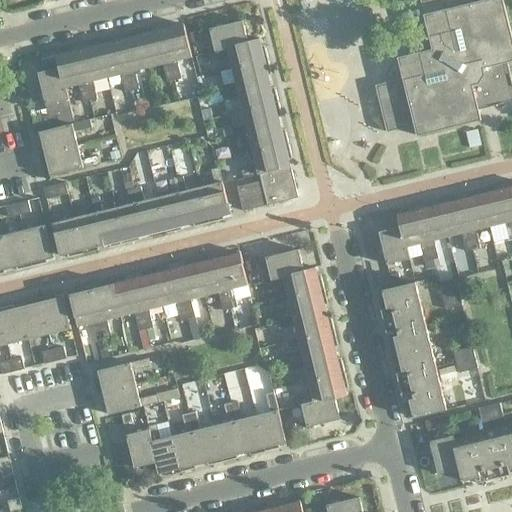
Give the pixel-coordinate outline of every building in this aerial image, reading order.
[(511,60),(511,40),(502,0),(487,0),(424,16),(429,36),(432,49),(397,58),(403,79),(375,86),(387,132),(415,125),(417,136),(480,120),(478,110),(511,101),(511,84),(506,62),(511,60)] [(210,28),(215,49),(247,41),(242,20),(210,28)] [(171,28),(170,22),(160,24),(174,80),(181,78),(177,61),(192,57),(184,25),(171,28)] [(174,80),(160,24),(151,26),(152,32),(141,35),(149,68),(163,64),(167,82),(174,80)] [(190,33),(192,42),(201,40),(199,31),(190,33)] [(129,38),(128,32),(118,34),(132,90),(139,89),(135,71),(149,68),(141,35),(129,38)] [(132,90),(118,34),(109,37),(110,43),(99,46),(107,78),(121,75),(125,92),(132,90)] [(258,38),(247,41),(215,49),(217,59),(229,56),(232,69),(268,60),(264,45),(260,46),(258,38)] [(87,48),(86,42),(76,45),(90,101),(97,99),(92,82),(107,78),(99,46),(87,48)] [(90,101),(76,45),(67,47),(68,53),(56,56),(58,68),(64,89),(66,88),(79,85),(83,102),(90,101)] [(272,75),(268,60),(232,69),(235,83),(222,86),(223,93),(269,82),(268,76),(272,75)] [(64,89),(58,68),(38,73),(46,106),(69,100),(66,88),(64,89)] [(271,87),(269,82),(223,93),(225,100),(239,96),(242,110),(278,102),(274,86),(271,87)] [(282,117),(278,102),(242,110),(246,125),(232,128),(234,135),(280,124),(278,118),(282,117)] [(48,117),(50,125),(59,123),(57,114),(48,117)] [(38,140),(41,155),(78,146),(74,132),(92,127),(90,120),(40,132),(41,139),(38,140)] [(281,129),(280,124),(234,135),(236,142),(249,138),(253,152),(289,144),(285,129),(281,129)] [(292,159),(289,144),(253,152),(256,167),(243,170),(244,178),(260,174),(290,166),(289,160),(292,159)] [(81,160),(78,146),(41,155),(45,170),(49,169),(50,176),(100,164),(99,156),(81,160)] [(119,150),(110,153),(112,160),(121,157),(119,150)] [(296,190),(290,166),(260,174),(262,181),(264,192),(268,205),(290,200),(289,196),(292,191),(296,190)] [(215,183),(200,187),(210,223),(225,219),(224,216),(231,214),(219,168),(211,170),(215,183)] [(227,172),(221,173),(224,183),(233,180),(231,174),(227,172)] [(121,176),(125,191),(127,190),(133,189),(130,174),(121,176)] [(183,177),(176,178),(188,225),(193,223),(194,227),(210,223),(200,187),(186,190),(183,177)] [(188,225),(176,178),(169,180),(173,194),(158,197),(167,234),(183,230),(182,226),(188,225)] [(264,192),(262,181),(237,187),(240,198),(264,192)] [(511,184),(511,181),(502,183),(511,226),(511,184)] [(65,183),(54,185),(57,197),(68,194),(65,183)] [(511,240),(511,226),(502,183),(492,185),(494,191),(482,194),(490,227),(504,223),(508,241),(511,240)] [(47,199),(57,197),(54,185),(44,188),(47,199)] [(141,187),(134,189),(145,235),(151,234),(152,237),(167,234),(158,197),(144,201),(141,187)] [(145,235),(134,189),(133,189),(127,190),(130,204),(116,207),(125,244),(140,240),(139,237),(145,235)] [(471,197),(469,191),(460,193),(473,250),(480,248),(476,230),(490,227),(482,194),(471,197)] [(268,205),(264,192),(240,198),(243,211),(268,205)] [(473,250),(460,193),(450,196),(452,202),(440,205),(448,237),(462,234),(466,251),(473,250)] [(92,199),(95,213),(104,245),(110,244),(110,247),(125,244),(116,207),(102,211),(99,197),(92,199)] [(31,212),(28,201),(17,204),(20,215),(31,212)] [(428,207),(427,201),(418,204),(431,260),(438,258),(434,241),(448,237),(440,205),(428,207)] [(20,215),(17,204),(7,206),(9,217),(20,215)] [(431,260),(418,204),(408,206),(410,212),(397,215),(400,227),(405,248),(407,247),(420,244),(424,262),(431,260)] [(104,245),(95,213),(74,218),(83,254),(98,251),(97,247),(104,245)] [(83,254),(74,218),(53,223),(61,256),(68,254),(69,258),(83,254)] [(54,258),(46,225),(24,230),(33,267),(48,263),(47,259),(54,258)] [(405,248),(400,227),(379,232),(387,264),(410,259),(407,247),(405,248)] [(33,267),(24,230),(3,236),(11,268),(17,267),(18,270),(33,267)] [(11,268),(3,236),(0,236),(0,274),(6,273),(5,270),(11,268)] [(266,257),(271,278),(282,275),(303,270),(298,249),(266,257)] [(227,256),(225,250),(216,252),(230,309),(236,307),(232,289),(247,285),(239,253),(227,256)] [(230,309),(216,252),(206,255),(208,260),(196,263),(205,296),(219,293),(223,310),(230,309)] [(185,266),(183,260),(174,263),(188,319),(195,317),(190,300),(205,296),(196,263),(185,266)] [(246,262),(248,271),(257,269),(255,260),(246,262)] [(188,319),(174,263),(164,265),(166,271),(154,274),(162,306),(177,303),(181,320),(188,319)] [(315,267),(303,270),(282,275),(285,285),(288,298),(324,289),(321,274),(317,275),(315,267)] [(143,276),(141,271),(132,273),(146,329),(152,327),(148,310),(162,306),(154,274),(143,276)] [(146,329),(132,273),(123,275),(124,281),(112,284),(120,317),(135,313),(139,331),(146,329)] [(389,275),(391,284),(400,282),(398,273),(389,275)] [(282,275),(271,278),(273,288),(285,285),(282,275)] [(101,287),(99,281),(90,283),(104,339),(111,338),(106,320),(120,317),(112,284),(101,287)] [(385,328),(387,335),(393,334),(396,345),(390,346),(399,383),(397,384),(400,398),(402,397),(405,407),(411,405),(414,418),(447,410),(415,282),(382,290),(385,303),(379,304),(382,314),(380,314),(383,329),(385,328)] [(104,339),(90,283),(80,286),(82,291),(70,294),(78,327),(93,323),(97,341),(104,339)] [(462,305),(457,284),(441,288),(446,309),(462,305)] [(328,304),(324,289),(288,298),(291,312),(278,315),(279,322),(326,311),(324,305),(328,304)] [(54,294),(39,298),(49,335),(71,329),(63,296),(55,298),(54,294)] [(49,335),(39,298),(25,302),(25,305),(19,307),(28,340),(49,335)] [(13,305),(0,308),(0,318),(7,345),(28,340),(19,307),(13,308),(13,305)] [(327,316),(326,311),(279,322),(281,329),(295,326),(298,340),(335,331),(331,316),(327,316)] [(142,342),(148,341),(146,329),(139,331),(142,342)] [(338,346),(335,331),(298,340),(302,354),(288,358),(290,364),(336,353),(335,347),(338,346)] [(63,347),(53,350),(55,361),(66,359),(63,347)] [(478,368),(473,347),(455,352),(460,373),(478,368)] [(55,361),(53,350),(42,353),(45,364),(55,361)] [(338,359),(336,353),(290,364),(291,371),(305,368),(309,382),(345,373),(341,358),(338,359)] [(21,358),(10,360),(13,372),(24,369),(21,358)] [(150,366),(148,358),(98,371),(100,378),(96,379),(99,394),(136,385),(132,370),(150,366)] [(13,372),(10,360),(0,362),(0,364),(2,374),(13,372)] [(348,388),(345,373),(309,382),(313,402),(314,403),(335,398),(347,395),(345,389),(348,388)] [(139,399),(136,385),(99,394),(103,408),(107,407),(109,415),(159,402),(157,394),(139,399)] [(270,412),(256,415),(265,452),(280,448),(279,445),(286,443),(274,392),(266,394),(270,412)] [(340,419),(335,398),(314,403),(313,402),(302,404),(307,427),(340,419)] [(238,401),(231,403),(243,454),(249,452),(250,456),(265,452),(256,415),(242,419),(238,401)] [(243,454),(231,403),(224,405),(228,422),(214,426),(223,463),(238,459),(237,455),(243,454)] [(505,422),(500,403),(479,408),(484,427),(505,422)] [(196,412),(189,413),(201,464),(207,463),(208,466),(223,463),(214,426),(200,429),(196,412)] [(122,415),(124,424),(132,422),(130,413),(122,415)] [(201,464),(189,413),(182,415),(186,432),(172,436),(181,473),(196,469),(195,465),(201,464)] [(436,428),(434,419),(425,421),(428,430),(436,428)] [(286,423),(288,432),(296,430),(294,421),(286,423)] [(148,426),(149,429),(157,462),(155,463),(158,475),(165,473),(166,476),(181,473),(172,436),(160,439),(157,424),(148,426)] [(157,462),(149,429),(126,435),(135,468),(155,463),(157,462)] [(511,433),(457,448),(462,468),(459,469),(462,480),(475,477),(476,483),(486,481),(487,483),(501,480),(500,477),(507,476),(506,470),(511,468),(511,433)] [(438,474),(459,469),(462,468),(457,448),(453,435),(430,441),(438,474)] [(0,468),(11,466),(9,457),(0,458),(0,468)] [(14,476),(11,466),(0,468),(0,470),(2,478),(14,476)] [(326,505),(328,511),(363,511),(360,497),(326,505)] [(22,509),(19,498),(7,501),(10,511),(22,509)] [(288,504),(287,498),(277,500),(280,511),(303,511),(300,501),(288,504)] [(280,511),(277,500),(268,503),(269,509),(258,511),(257,511),(280,511)]
